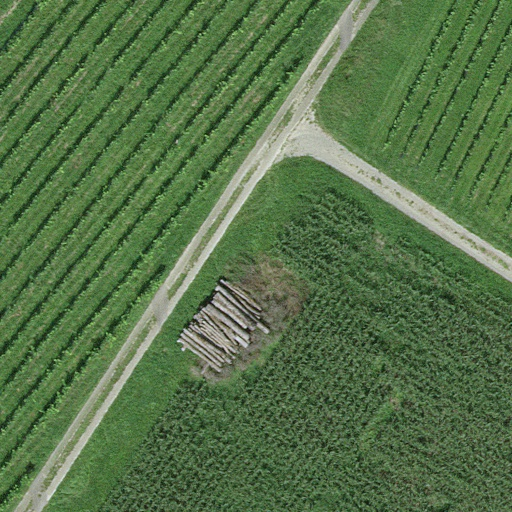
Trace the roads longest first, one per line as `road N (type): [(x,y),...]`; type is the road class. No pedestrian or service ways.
road 1 (track): [(33,511),(376,0)]
road 2 (track): [(287,130),(511,268)]
